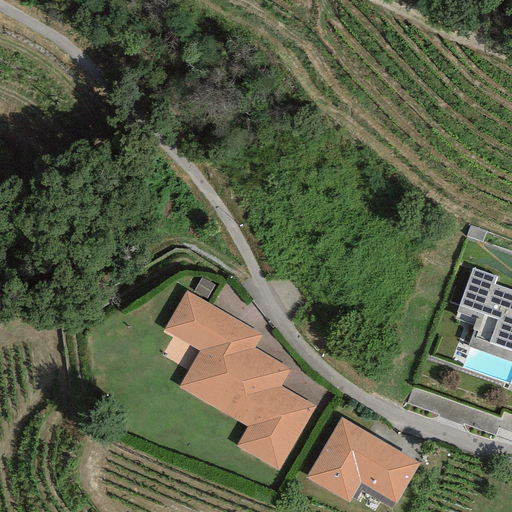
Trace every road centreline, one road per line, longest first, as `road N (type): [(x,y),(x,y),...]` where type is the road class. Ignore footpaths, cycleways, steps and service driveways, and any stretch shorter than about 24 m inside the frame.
road 1 (residential): [(190,163),(268,309),(302,351),(335,380),(429,431),(511,451)]
road 2 (track): [(0,194),(33,226),(101,237),(154,228),(244,257)]
road 3 (unclassified): [(0,24),(190,163)]
road 4 (track): [(511,50),(386,0)]
